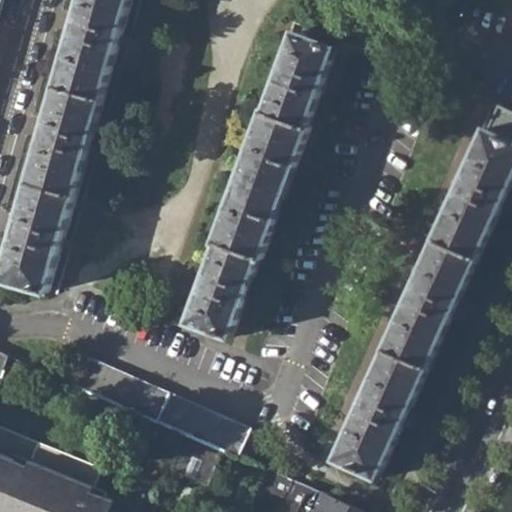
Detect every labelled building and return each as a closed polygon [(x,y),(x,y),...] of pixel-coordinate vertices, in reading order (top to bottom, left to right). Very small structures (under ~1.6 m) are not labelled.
[(6,278),(50,290),(133,0),(85,0),(79,21),(70,18),(67,30),(76,33),(51,119),(42,116),(39,129),(48,131),(22,221),(13,218),(10,229),(19,232),(6,278)] [(195,320),(234,335),(263,258),(266,258),(315,124),(312,123),(341,45),(301,30),(272,108),(270,108),(195,320)] [(342,458),(383,476),(406,426),(415,429),(419,420),(410,416),(454,318),(462,321),(467,309),(459,306),(503,209),(510,212),(511,207),(511,197),(509,196),(511,188),(511,108),(501,103),(342,458)] [(10,355),(0,351),(0,367),(4,369),(10,355)] [(226,450),(241,457),(253,428),(90,356),(77,385),(188,434),(226,450)] [(102,467),(0,426),(0,510),(1,511),(0,511),(113,511),(115,510),(119,499),(94,489),(102,467)] [(175,466),(213,482),(226,450),(188,434),(175,466)] [(260,485),(287,496),(294,480),(267,468),(260,485)] [(314,511),(366,511),(323,493),(314,511)]
